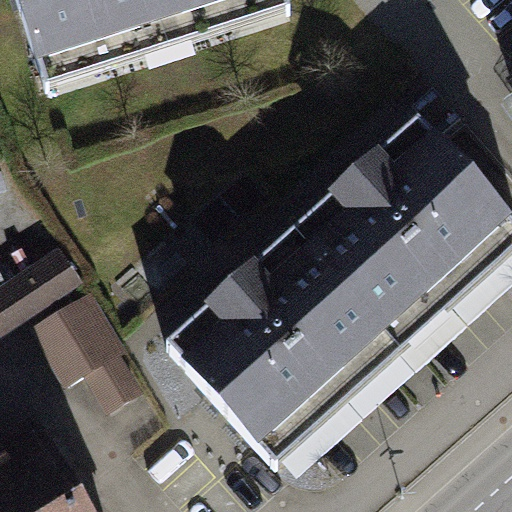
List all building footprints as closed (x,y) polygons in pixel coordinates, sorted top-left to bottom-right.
[(298,23),(290,0),(17,0),(51,101),(298,23)] [(402,355),(511,255),(511,223),(419,120),(292,233),(402,355)] [(275,468),(402,355),(292,233),(166,347),(257,448),(275,468)] [(63,258),(0,300),(0,351),(1,353),(87,294),(63,258)] [(95,305),(34,340),(66,397),(85,386),(108,427),(151,402),(95,305)] [(89,511),(38,432),(0,456),(0,511),(89,511)]
